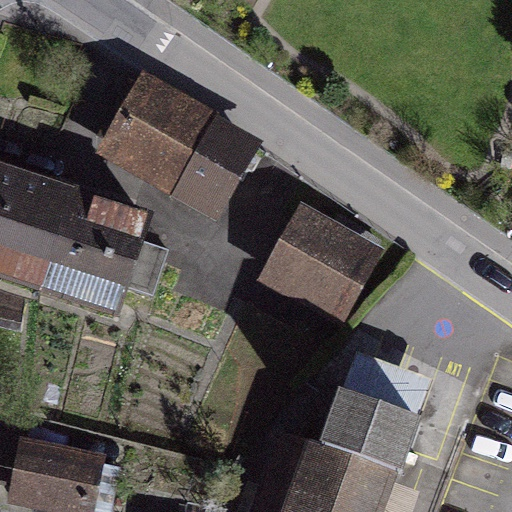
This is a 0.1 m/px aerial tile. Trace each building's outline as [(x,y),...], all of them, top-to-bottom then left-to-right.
[(207,227),(254,151),(133,76),(85,152),(207,227)] [(49,179),(0,162),(0,271),(111,308),(143,209),(49,179)] [(248,283),(336,332),(377,258),(289,210),(248,283)] [(268,511),(393,511),(420,442),(310,401),(268,511)] [(94,511),(106,457),(19,440),(7,501),(60,511),(94,511)]
